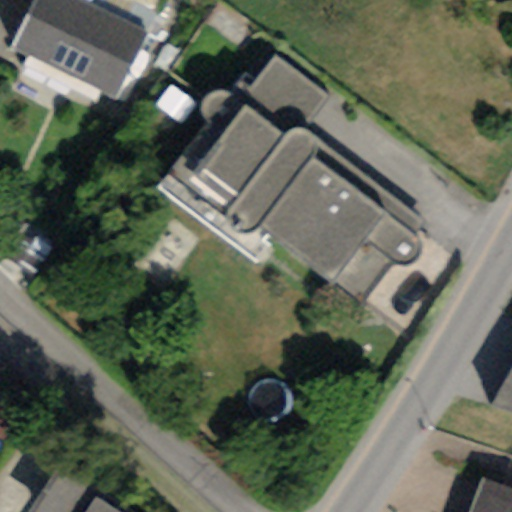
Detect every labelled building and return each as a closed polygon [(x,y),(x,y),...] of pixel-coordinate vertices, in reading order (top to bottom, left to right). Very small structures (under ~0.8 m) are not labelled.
[(79,0),(32,0),(9,50),(112,100),(145,32),(79,0)] [(273,56),(239,101),(243,106),(283,136),(287,133),(292,131),(298,130),(303,130),(325,96),(273,56)] [(283,136),(243,106),(239,101),(235,97),(230,92),(225,90),(218,90),(208,94),(204,98),(199,104),(199,110),(200,116),(203,122),(207,124),(170,175),(228,214),(229,222),(231,225),(234,229),(239,232),(243,233),(251,232),(255,231),(261,225),(331,284),(334,280),(363,301),(393,265),(400,267),(406,267),(412,265),(418,260),(419,257),(420,252),(419,246),(417,241),(412,235),(422,223),(318,140),(308,133),(303,130),(298,130),(292,131),(287,133),(283,136)] [(511,366),(489,406),(511,414),(511,366)] [(124,511),(55,468),(27,511),(124,511)] [(511,511),(511,490),(479,478),(466,511),(511,511)]
